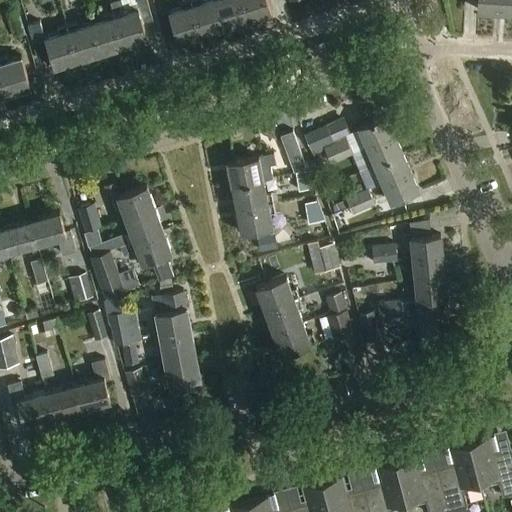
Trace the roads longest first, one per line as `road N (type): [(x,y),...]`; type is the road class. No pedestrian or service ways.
road 1 (residential): [(0,488),(511,352)]
road 2 (residential): [(0,177),(415,58)]
road 3 (residential): [(0,119),(394,0)]
road 4 (residential): [(511,303),(415,58)]
